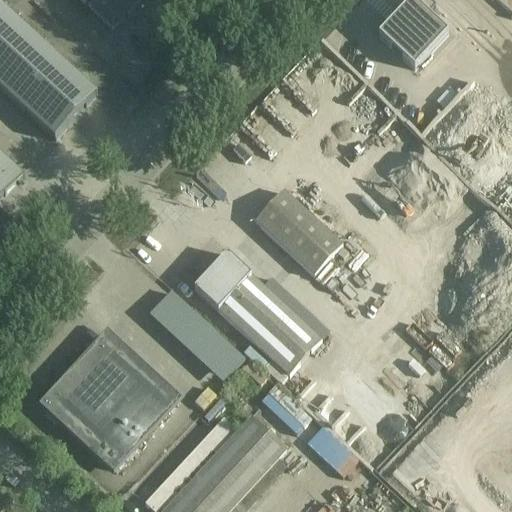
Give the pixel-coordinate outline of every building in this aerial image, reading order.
[(89,0),(96,0),(88,9),(113,32),(142,0),(78,0),(84,6),(89,0)] [(412,3),(378,39),(414,72),(448,36),(427,17),(435,9),(426,0),(420,0),(415,6),(412,3)] [(0,91),(55,142),(96,98),(0,9),(0,91)] [(0,257),(20,236),(0,217),(0,201),(16,184),(21,188),(26,183),(21,179),(23,177),(0,155),(0,257)] [(284,195),(255,226),(314,280),(342,250),(284,195)] [(289,380),(322,345),(227,257),(194,292),(289,380)] [(113,472),(177,403),(107,338),(43,408),(113,472)] [(151,511),(233,511),(287,454),(251,422),(239,435),(224,422),(145,507),(151,511)]
